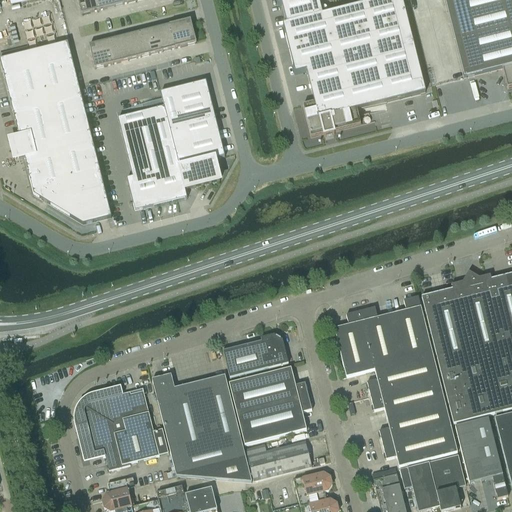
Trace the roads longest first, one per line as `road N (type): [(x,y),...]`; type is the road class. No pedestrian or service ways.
road 1 (primary): [(0,325),(46,320),(511,166)]
road 2 (unclassified): [(82,511),(63,414),(83,380),(302,304)]
road 3 (unclassified): [(0,206),(77,251),(215,218),(253,179)]
road 4 (unclassified): [(296,166),(511,114)]
road 5 (unclassified): [(302,304),(511,234)]
road 6 (residential): [(354,511),(302,304)]
road 7 (unclassified): [(253,179),(207,0)]
road 8 (unclassified): [(296,166),(253,0)]
